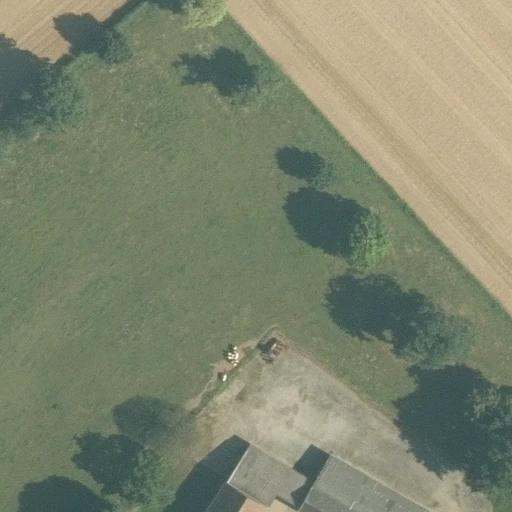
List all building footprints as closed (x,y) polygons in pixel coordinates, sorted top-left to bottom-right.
[(245,451),(237,464),(278,490),(277,492),(300,506),(310,489),(245,451)] [(423,511),(328,457),(310,489),(349,511),(423,511)] [(227,481),(268,506),(277,492),(278,490),(237,464),(227,481)] [(264,511),(268,506),(227,481),(207,511),(264,511)] [(349,511),(310,489),(300,506),(299,507),(307,511),(349,511)]
